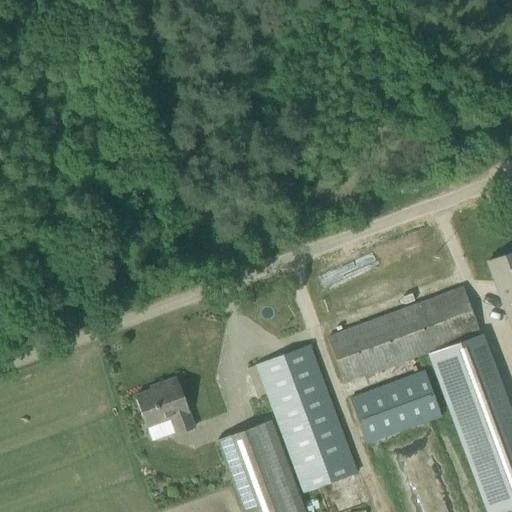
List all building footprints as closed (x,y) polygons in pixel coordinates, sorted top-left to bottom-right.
[(511,328),(511,252),(487,262),(511,328)] [(326,338),(343,385),(426,354),(483,511),(504,511),(511,509),(511,423),(462,288),(326,338)] [(309,345),(255,365),(303,494),(357,474),(309,345)] [(349,399),(366,445),(441,417),(425,374),(372,394),(371,391),(349,399)] [(194,429),(175,378),(159,384),(160,387),(134,396),(145,428),(171,419),(177,435),(194,429)] [(305,511),(270,420),(214,441),(241,511),(305,511)]
